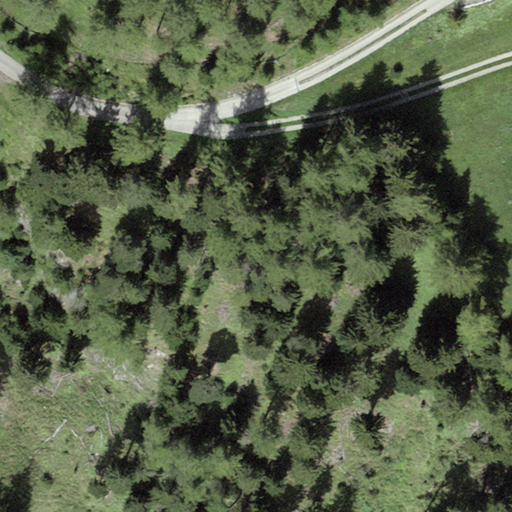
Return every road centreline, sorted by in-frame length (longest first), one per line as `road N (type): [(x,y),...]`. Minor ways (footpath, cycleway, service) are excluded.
road 1 (track): [(441,0),(338,66),(252,106),(191,122),(126,115),(48,89),(0,54)]
road 2 (track): [(191,122),(262,129),(329,120),(511,58)]
